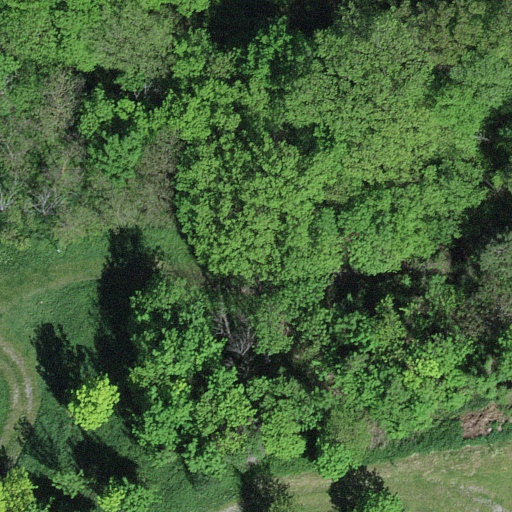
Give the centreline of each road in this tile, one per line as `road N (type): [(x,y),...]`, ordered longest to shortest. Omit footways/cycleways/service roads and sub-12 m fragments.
road 1 (track): [(307,511),(428,493),(487,511)]
road 2 (track): [(0,361),(29,408),(0,482)]
